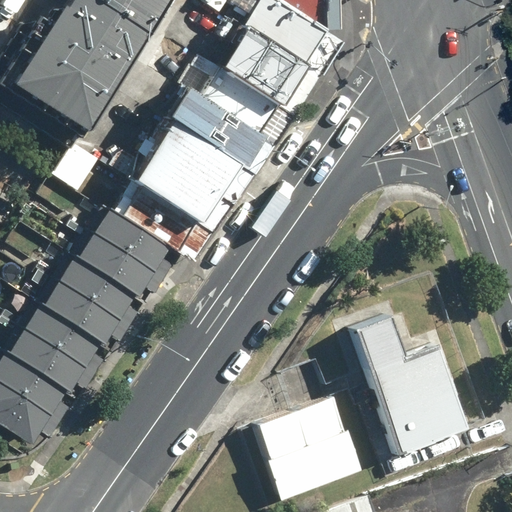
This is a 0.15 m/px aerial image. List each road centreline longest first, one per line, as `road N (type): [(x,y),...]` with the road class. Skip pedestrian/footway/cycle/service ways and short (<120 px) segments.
road 1 (primary): [(285,231),(91,511)]
road 2 (primary): [(511,254),(461,193),(408,171),(375,171),(343,184),(285,231)]
road 3 (primary): [(431,20),(285,231)]
road 4 (primary): [(511,247),(431,20)]
